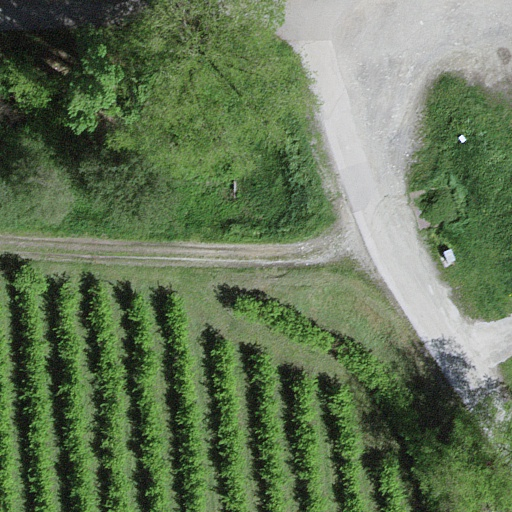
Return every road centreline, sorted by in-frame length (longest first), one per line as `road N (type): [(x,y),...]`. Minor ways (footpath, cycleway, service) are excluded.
road 1 (unclassified): [(511,463),(382,244),(347,0)]
road 2 (track): [(0,246),(260,264),(382,244)]
road 3 (track): [(0,10),(245,0)]
